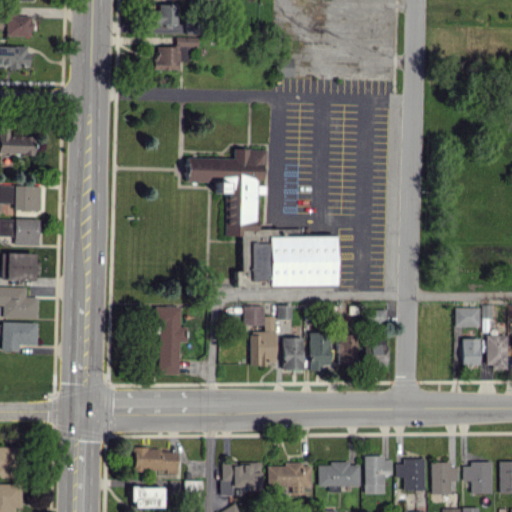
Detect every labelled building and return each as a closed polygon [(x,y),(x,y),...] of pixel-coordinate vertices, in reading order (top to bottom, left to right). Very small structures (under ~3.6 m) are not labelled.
[(152,23),(177,24),(178,3),(153,2),(152,23)] [(29,15),(4,14),(3,35),(29,35),(29,15)] [(152,46),(152,68),(176,69),(176,60),(186,60),(186,46),(195,46),(195,36),(172,36),(172,46),(152,46)] [(0,45),(0,66),(25,66),(25,46),(0,45)] [(276,76),(291,75),(290,57),(276,58),(276,76)] [(31,135),(5,134),(5,128),(0,128),(0,152),(30,154),(31,135)] [(263,148),(230,148),(231,156),(183,157),(183,181),(212,181),(213,193),(222,193),(222,235),(237,235),(238,270),(246,270),(246,279),(264,279),(264,236),(278,235),(278,228),(253,228),(253,193),(262,193),(262,186),(253,186),(253,179),(259,179),(259,165),(263,165),(263,148)] [(11,209),(37,209),(37,185),(0,184),(0,202),(11,203),(11,209)] [(0,217),(0,234),(11,235),(11,244),(35,244),(36,219),(0,217)] [(265,285),(331,284),(331,235),(265,236),(265,285)] [(33,253),(0,251),(0,279),(32,280),(33,253)] [(23,296),(23,286),(0,285),(0,303),(0,304),(0,303),(0,316),(34,317),(35,296),(23,296)] [(271,315),(261,315),(261,304),(240,305),(240,324),(261,324),(261,331),(246,331),(246,364),(272,364),(271,315)] [(288,304),(274,304),(274,318),(288,318),(288,304)] [(175,374),(176,341),(178,341),(179,306),(152,305),(151,324),(156,325),(155,373),(175,374)] [(476,307),(452,306),(451,325),(476,326),(476,307)] [(383,308),(366,308),(365,322),(383,322),(383,308)] [(0,349),(15,350),(16,343),(33,344),(34,322),(0,320),(0,349)] [(318,369),(318,364),(326,364),(327,332),(306,331),(305,369),(318,369)] [(353,363),(354,334),(335,333),(334,363),(353,363)] [(503,366),(504,334),(483,334),(482,366),(503,366)] [(299,336),(278,336),(279,369),(300,368),(299,336)] [(476,364),(476,337),(458,337),(459,364),(476,364)] [(384,364),(383,344),(365,344),(365,361),(373,361),(373,364),(384,364)] [(0,476),(14,476),(14,447),(0,446),(0,476)] [(175,448),(131,448),(130,470),(174,471),(175,448)] [(361,456),(361,493),(381,492),(381,473),(388,473),(388,456),(361,456)] [(421,489),(421,459),(392,459),(392,476),(400,476),(400,489),(421,489)] [(447,493),(447,480),(455,480),(455,466),(447,466),(447,461),(427,461),(428,493),(447,493)] [(511,461),(495,462),(496,492),(511,491),(511,461)] [(356,463),(315,462),(314,484),(356,485),(356,463)] [(488,462),(459,462),(460,480),(467,480),(468,492),(489,492),(488,462)] [(308,486),(308,463),(264,464),(264,486),(288,486),(288,493),(300,493),(300,486),(308,486)] [(180,492),(199,492),(199,480),(180,479),(180,492)] [(0,482),(0,511),(11,511),(12,506),(18,506),(18,482),(0,482)] [(160,486),(128,486),(128,507),(160,507),(160,486)] [(215,511),(237,511),(231,502),(215,511)]
